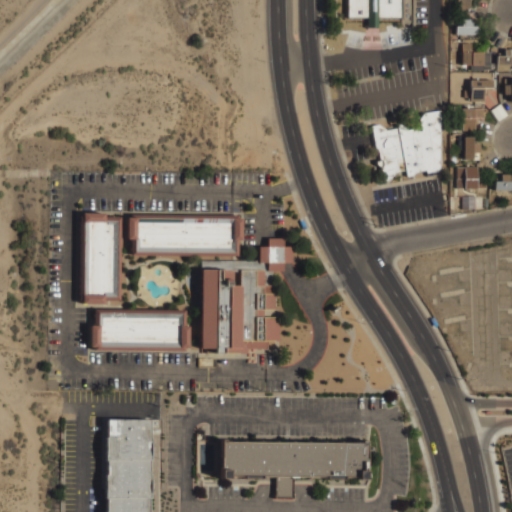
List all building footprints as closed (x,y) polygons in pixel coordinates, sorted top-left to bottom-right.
[(400,0),(400,17),(377,18),(377,27),(368,28),(368,18),(346,17),(346,0),(400,0)] [(455,0),(468,0),(468,8),(455,8),(455,0)] [(455,34),(455,26),(461,26),(461,19),(471,19),(471,26),(477,26),(477,34),(455,34)] [(461,43),(470,43),(470,52),(489,52),(489,69),(469,69),(469,64),(461,64),(461,43)] [(504,48),(511,48),(511,63),(508,63),(508,70),(496,70),(496,56),(498,56),(498,52),(504,52),(504,48)] [(511,100),(510,101),(510,94),(503,94),(503,85),(510,85),(510,78),(511,78),(511,100)] [(469,79),(492,79),(492,87),(487,87),(487,94),(482,94),(482,101),(469,101),(469,97),(463,97),(463,90),(470,90),(469,79)] [(499,103),(507,114),(497,120),(490,110),(499,103)] [(461,108),(483,108),(483,117),(476,117),(476,124),(473,124),(473,130),(461,130),(461,108)] [(368,128),(376,126),(385,132),(395,129),(394,125),(405,131),(416,128),(415,122),(422,114),(439,111),(439,166),(433,172),(410,176),(409,179),(401,180),(400,170),(394,172),(387,184),(377,186),(372,163),(375,163),(368,128)] [(463,136),(472,137),(471,143),(478,143),(478,152),(471,152),(471,159),(463,159),(463,149),(463,136)] [(455,166),(476,166),(476,179),(486,179),(486,185),(484,185),(484,188),(455,188),(455,166)] [(511,189),(494,189),(494,181),(500,181),(500,174),(510,174),(510,181),(511,181),(511,189)] [(460,196),(474,196),(474,208),(460,208),(460,196)] [(81,211),(104,211),(104,216),(118,216),(118,295),(101,295),(101,302),(82,302),(81,211)] [(126,215),(242,215),(242,239),(236,239),(236,252),(133,253),(133,237),(126,237),(126,215)] [(201,267),(224,267),(225,270),(240,270),(239,268),(263,268),(264,283),(279,283),(278,341),(268,341),(268,348),(249,348),(249,351),(200,351),(201,267)] [(93,310),(184,310),(184,325),(189,325),(189,347),(89,346),(89,323),(93,323),(93,310)] [(104,511),(106,419),(149,419),(147,511),(104,511)] [(220,439),(366,442),(366,475),(292,474),(292,497),(275,496),(275,474),(220,473),(220,439)]
